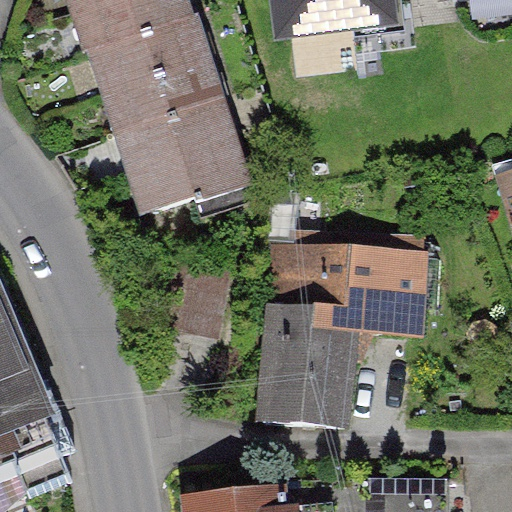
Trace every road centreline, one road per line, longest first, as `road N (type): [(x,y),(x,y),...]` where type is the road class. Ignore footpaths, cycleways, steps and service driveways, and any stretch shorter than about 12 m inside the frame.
road 1 (residential): [(511,442),(368,452),(136,439)]
road 2 (secondary): [(136,439),(116,363),(60,224),(0,146)]
